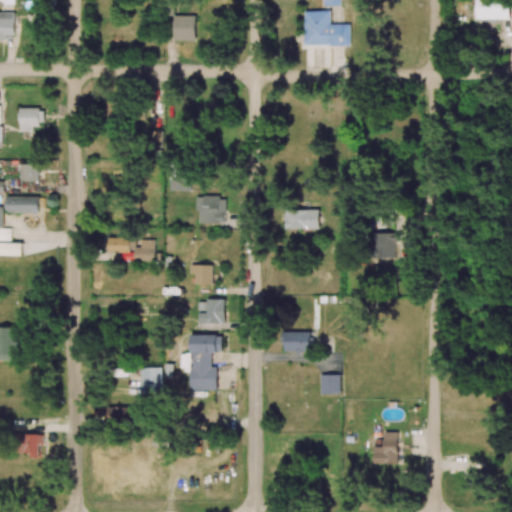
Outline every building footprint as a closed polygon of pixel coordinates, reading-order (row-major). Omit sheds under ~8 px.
[(476,0),(476,19),(509,19),(509,0),(476,0)] [(350,25),(331,25),(331,11),(305,10),(304,45),(350,45),(350,25)] [(195,16),(173,16),(174,40),(196,40),(195,16)] [(125,102),(107,101),(107,115),(124,116),(125,102)] [(45,109),(20,108),(20,131),(34,131),(34,124),(44,124),(45,109)] [(39,181),(40,164),(21,164),(21,181),(39,181)] [(170,190),(190,191),(191,164),(171,164),(170,190)] [(105,167),(104,180),(131,180),(131,167),(105,167)] [(40,196),(7,197),(7,213),(40,212),(40,196)] [(225,197),(196,196),(196,211),(200,211),(200,223),(225,223),(225,197)] [(319,210),(285,210),(285,229),(319,229),(319,210)] [(0,239),(11,240),(11,228),(0,228),(0,239)] [(155,261),(155,239),(141,240),(141,247),(137,247),(136,238),(104,238),(104,252),(135,252),(135,262),(155,261)] [(23,243),(0,242),(0,254),(23,255),(23,243)] [(213,265),(190,265),(191,274),(196,274),(196,284),(213,284),(213,265)] [(225,299),(206,299),(207,313),(198,313),(199,323),(225,323),(225,299)] [(0,360),(14,360),(15,348),(18,349),(18,327),(0,327),(0,360)] [(311,332),(285,331),(285,352),(311,352),(311,332)] [(217,390),(217,366),(212,366),(211,352),(222,352),(222,334),(191,335),(191,390),(217,390)] [(162,367),(141,367),(141,398),(161,398),(162,367)] [(341,374),(321,375),(322,394),(342,394),(341,374)] [(135,407),(107,408),(108,420),(136,419),(135,407)] [(398,432),(384,432),(384,446),(374,446),(374,464),(398,464),(398,432)] [(39,443),(44,443),(44,434),(20,434),(20,452),(30,453),(30,459),(39,459),(39,443)] [(467,472),(467,486),(489,486),(488,471),(467,472)]
